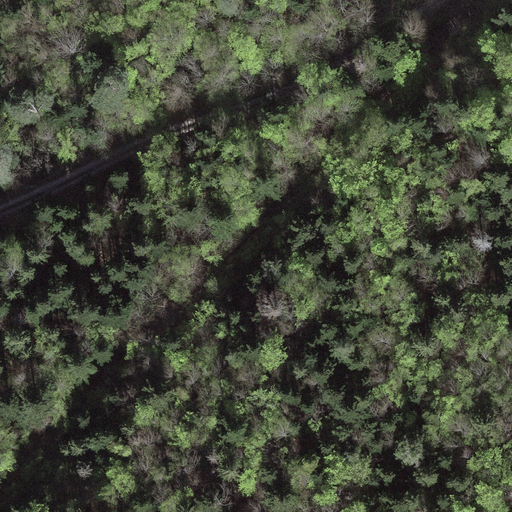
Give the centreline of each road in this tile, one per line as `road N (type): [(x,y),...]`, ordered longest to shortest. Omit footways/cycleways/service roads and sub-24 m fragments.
road 1 (track): [(0,496),(107,374),(478,0)]
road 2 (track): [(0,204),(361,45),(430,0)]
